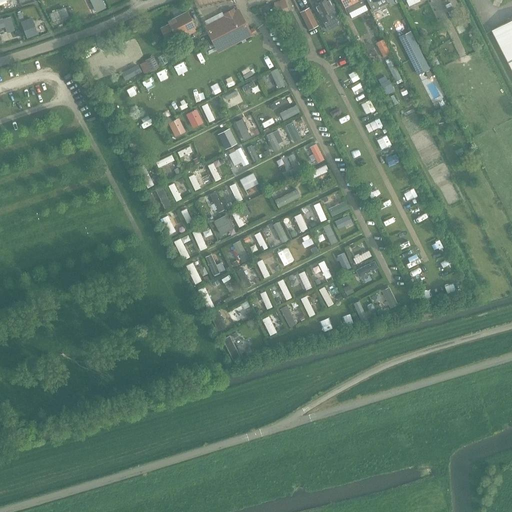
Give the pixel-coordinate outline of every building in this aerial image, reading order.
[(47,10),(61,4),(59,0),(48,0),(44,2),(47,10)] [(90,0),(96,11),(105,7),(101,0),(90,0)] [(284,0),(282,0),(273,3),(277,14),(288,11),(284,0)] [(323,21),(324,21),(328,29),(341,23),(337,14),(338,14),(330,0),(325,0),(315,5),(323,21)] [(346,8),(349,13),(365,5),(362,0),(341,0),(346,9),(346,8)] [(366,0),(372,11),(373,10),(378,8),(375,0),(366,0)] [(308,31),(318,26),(309,7),(299,12),(308,31)] [(53,22),(68,16),(65,8),(49,13),(53,22)] [(206,27),(219,51),(251,34),(238,10),(206,27)] [(196,28),(188,11),(167,21),(169,24),(160,28),(167,42),(176,37),(177,38),(196,28)] [(511,19),(493,29),(511,65),(511,19)] [(32,21),(22,25),(26,35),(36,32),(32,21)] [(429,68),(410,31),(399,37),(417,74),(429,68)] [(376,43),(383,57),(390,54),(383,40),(376,43)] [(340,57),(344,64),(349,61),(345,54),(340,57)] [(140,62),(145,72),(160,66),(155,55),(140,62)] [(392,56),(386,59),(397,83),(403,80),(392,56)] [(140,64),(122,70),(125,79),(143,72),(140,64)] [(277,87),(285,85),(279,67),(272,70),(277,87)] [(353,67),(346,70),(349,78),(357,75),(353,67)] [(160,72),(165,81),(173,76),(169,68),(160,72)] [(143,79),(146,90),(154,88),(151,77),(143,79)] [(389,79),(380,83),(384,92),(393,88),(389,79)] [(248,96),(259,90),(255,80),(243,85),(248,96)] [(215,94),(222,90),(218,81),(210,85),(215,94)] [(362,84),(357,86),(361,96),(367,93),(362,84)] [(147,101),(157,97),(154,90),(144,94),(147,101)] [(361,103),(366,115),(376,110),(371,99),(361,103)] [(209,121),(216,119),(208,102),(202,105),(209,121)] [(284,119),(301,111),(297,104),(280,112),(284,119)] [(160,109),(164,118),(171,115),(167,106),(160,109)] [(197,108),(186,113),(193,127),(204,122),(197,108)] [(180,117),(169,121),(175,136),(186,131),(180,117)] [(244,118),(237,120),(243,140),(250,137),(244,118)] [(374,130),(383,125),(380,119),(370,123),(374,130)] [(294,141),(302,138),(294,120),(286,124),(294,141)] [(155,142),(164,137),(158,128),(149,133),(155,142)] [(222,130),(216,132),(222,146),(227,144),(222,130)] [(273,131),(266,134),(275,151),(282,148),(273,131)] [(211,135),(205,138),(213,154),(219,151),(211,135)] [(388,137),(380,140),(383,149),(391,146),(388,137)] [(310,146),(318,162),(325,159),(317,143),(310,146)] [(255,144),(249,146),(252,161),(259,160),(255,144)] [(181,157),(193,151),(190,145),(178,151),(181,157)] [(296,153),(286,155),(289,169),(299,167),(296,153)] [(393,153),(386,157),(393,171),(400,167),(393,153)] [(156,160),(159,166),(175,160),(173,154),(156,160)] [(148,187),(155,183),(145,164),(138,168),(148,187)] [(313,177),(329,170),(327,164),(310,171),(313,177)] [(277,169),(273,170),(277,179),(281,177),(277,169)] [(195,173),(189,176),(195,190),(201,187),(195,173)] [(176,182),(169,184),(176,200),(182,198),(176,182)] [(236,182),(230,185),(238,201),(244,199),(236,182)] [(258,185),(247,190),(249,194),(260,189),(258,185)] [(372,198),(380,195),(377,186),(368,189),(372,198)] [(298,188),(275,199),(279,207),(302,195),(298,188)] [(218,212),(225,208),(216,191),(209,194),(218,212)] [(160,194),(155,196),(159,211),(164,209),(160,194)] [(346,199),(328,208),(332,216),(350,207),(346,199)] [(321,221),(327,218),(320,201),(314,204),(321,221)] [(182,210),(187,222),(193,219),(187,207),(182,210)] [(239,226),(245,223),(238,210),(232,213),(239,226)] [(302,231),(308,228),(301,212),(294,215),(302,231)] [(280,220),(273,223),(282,242),(289,239),(280,220)] [(214,225),(221,238),(226,235),(219,222),(214,225)] [(331,244),(338,240),(330,222),(323,225),(331,244)] [(343,237),(359,229),(356,224),(340,231),(343,237)] [(200,250),(207,247),(201,228),(193,231),(200,250)] [(262,249),(268,247),(260,230),(255,233),(262,249)] [(185,259),(191,255),(180,237),(174,241),(185,259)] [(242,261),(250,257),(241,239),(233,243),(242,261)] [(357,262),(372,256),(369,249),(354,255),(357,262)] [(344,250),(338,252),(343,266),(349,264),(344,250)] [(225,270),(223,261),(216,263),(213,253),(207,255),(212,274),(225,270)] [(408,266),(416,262),(413,254),(404,258),(408,266)] [(263,258),(257,261),(264,277),(270,274),(263,258)] [(326,278),(332,275),(325,259),(319,262),(326,278)] [(360,277),(379,266),(375,259),(356,269),(360,277)] [(187,264),(196,283),(203,280),(194,261),(187,264)] [(316,273),(322,270),(319,263),(312,265),(316,273)] [(244,267),(238,269),(245,288),(251,286),(244,267)] [(414,279),(421,276),(417,268),(410,272),(414,279)] [(300,272),(305,289),(311,287),(306,270),(300,272)] [(285,278),(279,280),(286,299),(292,297),(285,278)] [(224,279),(218,282),(225,296),(231,293),(224,279)] [(329,306),(334,303),(325,286),(320,288),(329,306)] [(349,286),(344,289),(348,296),(353,293),(349,286)] [(382,289),(391,307),(398,303),(390,286),(382,289)] [(260,292),(267,308),(273,306),(266,290),(260,292)] [(307,295),(301,297),(309,316),(315,313),(307,295)] [(361,299),(354,302),(361,320),(368,317),(361,299)] [(288,326),(296,323),(289,304),(282,307),(288,326)] [(270,315),(263,318),(270,334),(277,332),(270,315)] [(256,322),(251,324),(254,330),(259,327),(256,322)]
